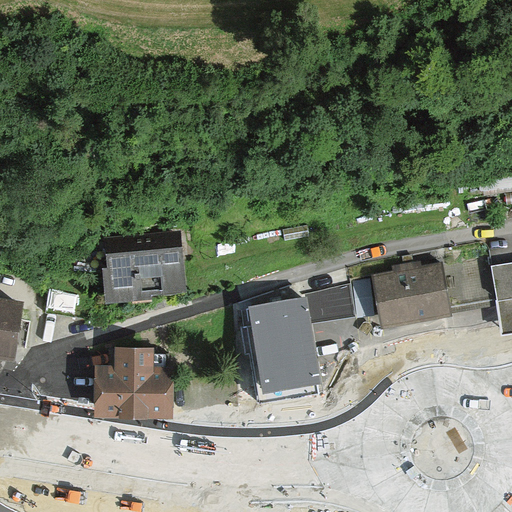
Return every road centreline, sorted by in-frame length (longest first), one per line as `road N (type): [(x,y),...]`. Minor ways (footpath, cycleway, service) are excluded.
road 1 (residential): [(0,431),(21,378),(55,349),(356,256),(511,228)]
road 2 (primary): [(0,431),(231,461),(380,456)]
road 3 (primary): [(491,411),(474,395),(429,387),(391,412),(380,456)]
road 4 (primary): [(380,456),(398,492),(414,503),(450,509),(481,496)]
